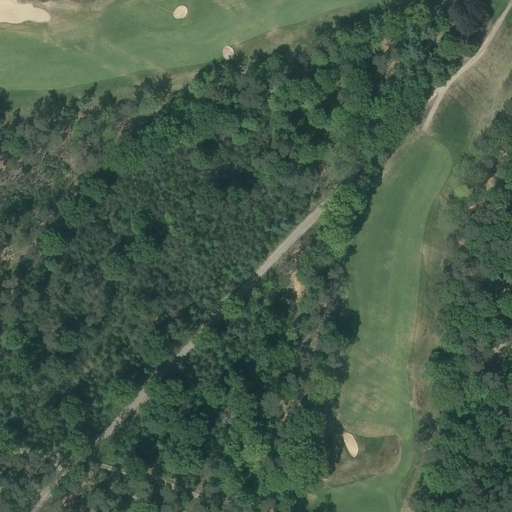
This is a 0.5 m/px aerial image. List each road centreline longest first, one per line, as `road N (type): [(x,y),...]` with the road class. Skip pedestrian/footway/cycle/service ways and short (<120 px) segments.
road 1 (track): [(38,499),(437,86),(470,64),(509,0)]
road 2 (track): [(0,297),(188,85),(437,3)]
road 3 (track): [(0,451),(238,503),(273,490),(298,494),(302,511)]
